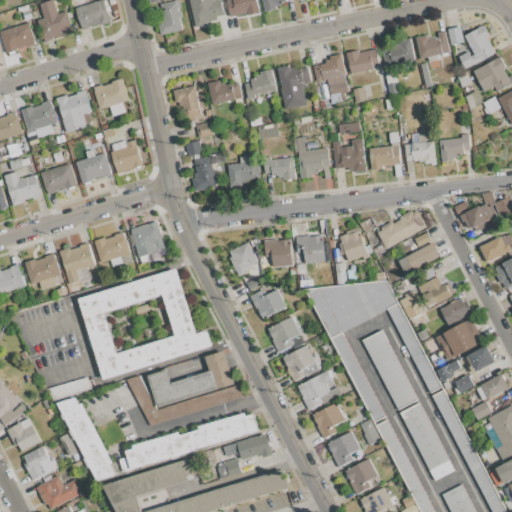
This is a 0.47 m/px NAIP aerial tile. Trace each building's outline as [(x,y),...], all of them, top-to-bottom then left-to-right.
[(38,20),(44,18),(40,3),(50,0),(54,0),(58,13),(66,11),(73,32),(62,36),(62,34),(53,37),(53,39),(44,42),(38,20)] [(76,8),(100,0),(104,0),(111,21),(100,24),(100,23),(90,26),(91,28),(83,30),(76,8)] [(162,34),(157,12),(161,11),(160,4),(173,1),(172,0),(180,0),(182,7),(178,8),(182,29),(162,34)] [(190,0),(221,0),(224,14),(217,16),(217,19),(207,21),(207,24),(196,27),(190,0)] [(256,0),(260,13),(248,15),(247,12),(229,16),(226,1),(233,0),(256,0)] [(275,7),(276,9),(264,12),(261,0),(285,0),(286,1),(281,2),(281,5),(275,7)] [(0,31),(29,22),(35,43),(16,48),(17,50),(6,54),(0,31)] [(448,29),(460,26),(464,41),(451,44),(448,29)] [(465,36),(484,26),(489,35),(487,36),(495,53),(465,69),(458,57),(468,51),(470,55),(474,53),(465,36)] [(442,53),(439,38),(438,32),(445,30),(450,51),(442,53)] [(416,37),(428,34),(429,36),(432,35),(433,39),(439,38),(442,53),(420,58),(416,37)] [(383,51),(395,49),(394,45),(399,44),(398,41),(410,39),(415,60),(386,67),(383,51)] [(351,74),(347,53),(358,50),(358,53),(376,49),(380,65),(378,66),(376,66),(373,69),(351,74)] [(312,66),(326,63),(325,60),(329,59),(329,56),(341,54),(345,75),(344,75),(347,92),(330,96),(327,78),(316,81),(312,66)] [(473,71),(500,56),(506,66),(503,68),(511,84),(496,92),(493,86),(484,91),(473,71)] [(421,64),(426,63),(431,86),(426,87),(421,64)] [(278,68),(289,66),(290,67),(294,66),(294,69),(307,66),(311,82),(305,84),(306,88),(303,89),(307,105),(285,109),(280,88),(282,88),(278,68)] [(248,99),(244,83),(251,82),(250,79),(257,78),(256,74),(260,74),(260,71),(271,69),(276,90),(255,95),(255,98),(248,99)] [(457,77),(466,73),(471,82),(462,86),(457,77)] [(100,109),(93,87),(102,84),(103,86),(112,84),(111,81),(122,78),(129,100),(123,102),(126,112),(113,116),(110,106),(100,109)] [(208,83),(220,81),(220,82),(224,81),(225,84),(238,81),(241,98),(213,104),(208,83)] [(387,84),(395,82),(398,92),(390,94),(387,84)] [(173,91),(194,86),(201,115),(185,119),(182,105),(177,107),(173,91)] [(352,89),(364,87),(366,100),(355,102),(352,89)] [(56,97),(66,94),(67,97),(76,94),(76,92),(85,89),(92,112),(83,115),(86,126),(67,132),(56,97)] [(464,96),(476,90),(482,103),(470,108),(464,96)] [(511,124),(498,99),(511,90),(511,124)] [(482,103),(494,96),(501,109),(490,115),(482,103)] [(28,131),(21,109),(32,106),(32,108),(43,105),(42,103),(51,100),(57,122),(51,124),(53,132),(38,137),(35,129),(28,131)] [(0,118),(8,116),(7,114),(17,111),(23,133),(0,139),(0,118)] [(196,124),(211,121),(213,134),(199,138),(196,124)] [(338,124),(359,122),(360,130),(339,132),(338,124)] [(257,126),(276,123),(279,135),(260,138),(257,126)] [(105,138),(103,131),(112,128),(115,135),(105,138)] [(369,149),(391,146),(389,133),(397,132),(400,164),(383,166),(383,168),(371,170),(369,149)] [(439,140),(461,138),(461,134),(468,133),(470,149),(463,150),(464,154),(458,154),(458,157),(453,158),(454,160),(442,161),(439,140)] [(404,144),(419,143),(418,135),(425,134),(425,142),(433,141),(436,162),(424,164),(424,161),(419,162),(419,160),(414,161),(414,159),(412,160),(413,171),(407,171),(404,144)] [(296,138),(304,137),(306,151),(327,148),(329,168),(317,170),(317,173),(313,174),(313,176),(301,178),(296,138)] [(332,142),(341,141),(341,147),(351,145),(351,140),(362,139),(366,171),(354,172),(354,169),(348,170),(348,166),(335,168),(332,142)] [(118,173),(112,151),(114,151),(112,144),(126,140),(127,142),(135,140),(143,165),(118,173)] [(185,143),(198,141),(200,153),(188,156),(185,143)] [(9,149),(20,146),(23,156),(12,159),(9,149)] [(227,164),(240,163),(239,157),(248,155),(247,149),(257,148),(261,178),(230,181),(227,164)] [(76,161),(88,158),(86,151),(93,149),(95,155),(105,153),(111,175),(102,177),(102,176),(93,179),(93,181),(83,184),(76,161)] [(60,151),(63,160),(56,162),(53,154),(60,151)] [(211,165),(211,163),(209,155),(223,152),(225,161),(211,165)] [(263,157),(270,156),(271,160),(293,157),(295,179),(283,180),(283,174),(273,176),(272,173),(265,173),(263,157)] [(11,170),(9,161),(21,157),(23,166),(11,170)] [(40,172),(70,163),(77,185),(66,189),(66,187),(56,190),(56,192),(47,195),(40,172)] [(211,163),(211,165),(216,186),(198,190),(193,167),(211,163)] [(4,175),(17,171),(20,179),(35,175),(41,196),(33,199),(32,197),(22,200),(23,203),(14,206),(4,175)] [(482,193),(492,192),(493,200),(483,202),(482,193)] [(496,202),(511,196),(511,198),(511,217),(503,221),(496,202)] [(454,206),(465,201),(469,208),(457,214),(454,206)] [(486,220),(480,207),(486,203),(488,206),(493,217),(486,220)] [(493,217),(488,206),(492,204),(497,215),(493,217)] [(460,215),(466,213),(465,212),(479,205),(480,207),(486,220),(469,229),(465,221),(463,221),(460,215)] [(386,249),(377,232),(382,230),(381,227),(392,221),(393,223),(401,219),(400,217),(412,210),(413,213),(418,210),(427,226),(386,249)] [(130,228),(156,220),(164,247),(157,249),(157,251),(138,257),(130,228)] [(376,256),(360,224),(368,220),(384,251),(376,256)] [(348,261),(339,236),(346,233),(346,231),(358,227),(367,254),(348,261)] [(101,262),(94,240),(105,237),(106,239),(115,236),(114,234),(123,231),(129,253),(101,262)] [(414,239),(427,232),(431,240),(418,247),(414,239)] [(321,235),(324,261),(305,264),(304,252),(298,253),(296,236),(310,234),(310,236),(321,235)] [(480,246),(501,236),(505,244),(508,243),(511,250),(487,261),(480,246)] [(289,239),(292,265),(264,269),(260,240),(278,238),(278,241),(289,239)] [(239,276),(229,257),(232,255),(230,252),(248,242),(258,261),(246,268),(248,271),(239,276)] [(406,256),(433,242),(440,256),(413,270),(406,256)] [(94,265),(86,267),(89,278),(70,284),(60,250),(70,248),(70,250),(80,247),(80,245),(88,243),(94,265)] [(32,284),(25,262),(35,259),(35,261),(45,258),(45,256),(55,253),(62,275),(54,278),(56,285),(42,289),(40,282),(32,284)] [(499,274),(496,267),(511,259),(511,284),(506,288),(503,282),(501,284),(497,276),(499,274)] [(0,293),(0,269),(1,271),(11,268),(10,266),(18,263),(25,286),(0,293)] [(431,266),(435,276),(426,280),(421,271),(431,266)] [(79,298),(176,268),(196,334),(208,330),(213,345),(103,379),(79,298)] [(417,286),(438,276),(442,284),(446,283),(452,296),(437,304),(436,302),(427,306),(417,286)] [(247,283),(258,277),(262,284),(250,290),(247,283)] [(420,511),(419,510),(416,504),(304,287),(385,281),(505,511),(420,511)] [(57,289),(65,287),(67,293),(59,296),(57,289)] [(269,315),(263,318),(251,295),(264,288),(267,294),(277,289),(286,307),(269,315)] [(405,295),(413,291),(418,301),(410,305),(405,295)] [(440,309),(450,304),(449,302),(455,299),(456,301),(461,299),(465,305),(468,304),(472,313),(448,325),(440,309)] [(418,301),(424,312),(409,320),(403,309),(410,305),(418,301)] [(268,327),(291,316),(304,341),(293,347),(292,345),(280,351),(268,327)] [(464,321),(477,344),(447,360),(435,337),(464,321)] [(417,334),(425,329),(429,336),(420,340),(417,334)] [(283,357),(307,345),(315,362),(317,361),(320,367),(293,381),(287,368),(288,367),(283,357)] [(468,355),(486,346),(495,361),(476,371),(468,355)] [(219,389),(213,369),(209,371),(206,356),(224,351),(234,385),(219,389)] [(435,371),(457,360),(461,368),(452,372),(454,375),(441,382),(435,371)] [(158,408),(148,375),(166,369),(170,383),(209,371),(213,369),(219,389),(158,408)] [(298,386),(327,371),(335,387),(337,386),(341,394),(323,404),(322,401),(309,408),(298,386)] [(151,408),(142,374),(131,377),(143,424),(241,399),(237,386),(151,408)] [(455,381),(467,374),(474,386),(461,393),(455,381)] [(480,385),(501,374),(508,387),(487,398),(487,397),(482,399),(477,389),(481,386),(480,385)] [(87,377),(91,390),(53,401),(46,389),(87,377)] [(0,380),(20,402),(12,409),(10,408),(0,417),(0,380)] [(58,403),(76,397),(79,404),(83,403),(113,461),(110,464),(116,475),(97,480),(58,403)] [(471,408),(486,401),(491,411),(476,419),(471,408)] [(312,415),(337,402),(345,420),(335,425),(339,432),(324,440),(312,415)] [(488,418),(511,406),(511,456),(502,462),(495,448),(501,445),(488,418)] [(123,472),(119,459),(128,456),(126,451),(135,449),(133,445),(180,431),(181,435),(199,430),(198,426),(244,413),(246,417),(255,414),(260,433),(123,472)] [(6,429),(30,417),(42,440),(21,451),(17,444),(15,445),(6,429)] [(360,424),(370,419),(379,439),(368,444),(363,435),(365,434),(360,424)] [(326,443),(349,432),(358,449),(343,456),(346,463),(338,467),(326,443)] [(68,433),(77,451),(70,455),(60,438),(68,433)] [(237,442),(266,433),(273,455),(263,458),(262,453),(242,459),(237,442)] [(24,456),(43,446),(52,463),(43,467),(47,474),(33,481),(24,463),(27,462),(24,456)] [(241,473),(220,479),(217,467),(222,465),(222,463),(236,458),(241,473)] [(189,459),(194,478),(138,496),(142,511),(146,511),(283,468),(289,487),(209,511),(115,511),(101,486),(189,459)] [(346,471),(369,459),(377,476),(367,481),(370,488),(355,495),(349,482),(351,481),(346,471)] [(496,468),(511,459),(511,477),(496,486),(489,473),(496,470),(496,468)] [(72,465),(81,460),(85,467),(76,472),(72,465)] [(36,487),(58,475),(63,486),(74,480),(81,493),(51,508),(47,501),(44,503),(36,487)] [(360,499),(383,487),(392,505),(382,510),(383,511),(363,511),(365,509),(360,499)]
